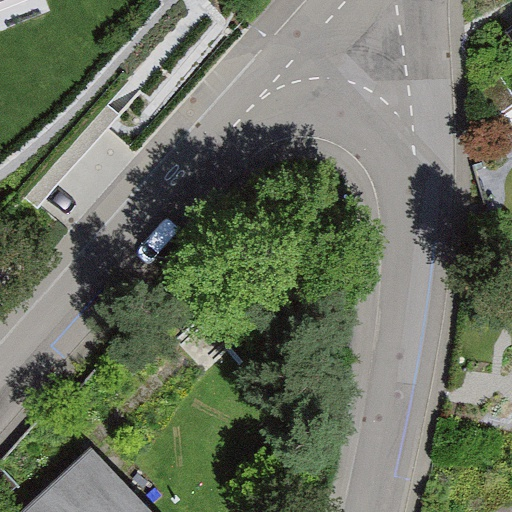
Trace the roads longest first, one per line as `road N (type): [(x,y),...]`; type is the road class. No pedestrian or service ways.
road 1 (residential): [(374,511),(411,306),(415,175),(409,119),(387,64),(344,7)]
road 2 (residential): [(344,7),(0,403)]
